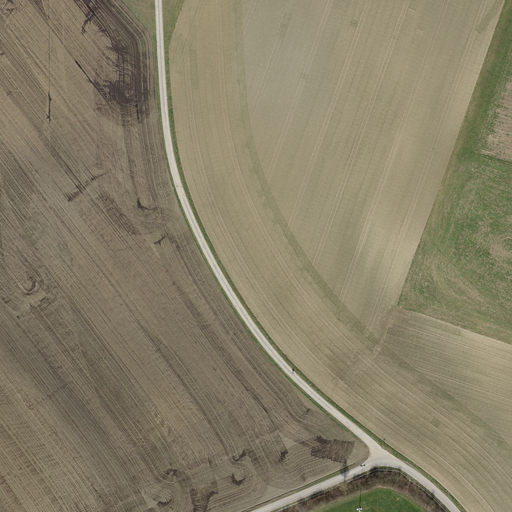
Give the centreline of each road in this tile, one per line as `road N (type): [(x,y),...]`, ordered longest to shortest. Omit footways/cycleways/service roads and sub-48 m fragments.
road 1 (track): [(389,458),(273,353),(212,262),(175,174),(158,0)]
road 2 (track): [(263,511),(389,458)]
